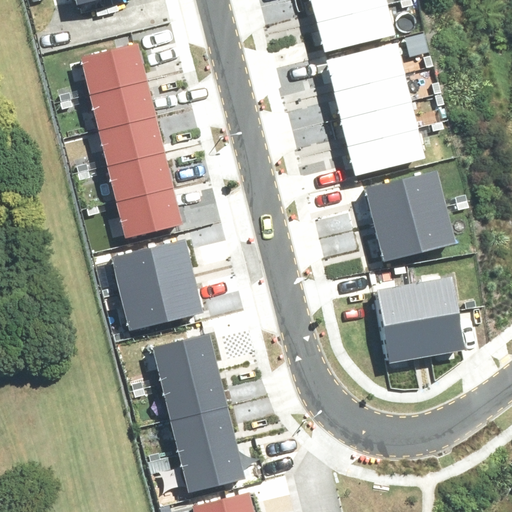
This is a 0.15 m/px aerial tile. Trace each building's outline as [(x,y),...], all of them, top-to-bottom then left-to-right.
[(310,0),(315,19),(383,2),(382,0),(310,0)] [(315,19),(322,47),(390,31),(383,2),(315,19)] [(78,52),(87,88),(142,75),(132,37),(78,52)] [(324,59),(331,87),(399,70),(392,42),(324,59)] [(331,87),(338,115),(406,98),(399,70),(331,87)] [(87,88),(96,125),(151,112),(142,75),(87,88)] [(338,115),(345,143),(413,126),(406,98),(338,115)] [(96,125),(105,163),(160,150),(151,112),(96,125)] [(345,143),(352,171),(420,155),(413,126),(345,143)] [(105,163),(114,201),(169,187),(160,150),(105,163)] [(365,186),(372,220),(446,202),(436,168),(365,186)] [(114,201),(124,240),(178,225),(169,187),(114,201)] [(372,220),(381,256),(455,238),(446,202),(372,220)] [(109,254),(117,288),(189,271),(182,237),(109,254)] [(189,271),(117,288),(126,327),(199,311),(189,271)] [(376,285),(381,319),(452,309),(447,275),(376,285)] [(452,309),(381,319),(386,357),(458,346),(452,309)] [(205,330),(149,343),(158,381),(214,367),(205,330)] [(214,367),(158,381),(166,416),(223,402),(214,367)] [(223,402),(166,416),(176,454),(232,440),(223,402)] [(232,440),(176,454),(185,489),(241,475),(232,440)] [(251,511),(245,488),(189,502),(191,511),(251,511)]
